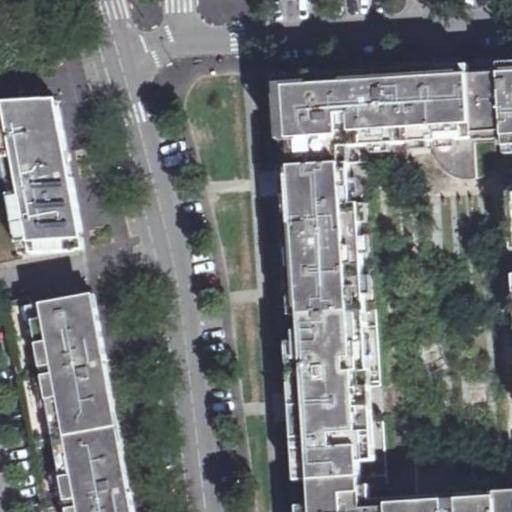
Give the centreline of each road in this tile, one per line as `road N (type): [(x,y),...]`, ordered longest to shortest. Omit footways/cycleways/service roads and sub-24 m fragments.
road 1 (tertiary): [(121,53),(173,244),(211,511)]
road 2 (residential): [(121,53),(242,36),(511,24)]
